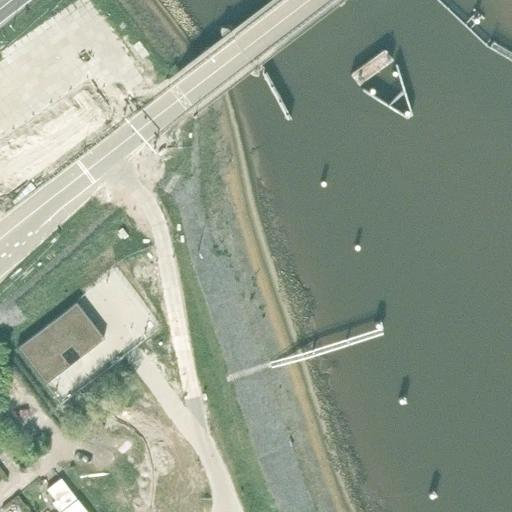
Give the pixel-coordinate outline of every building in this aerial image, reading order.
[(295,0),(314,23),(343,0),(295,0)] [(387,54),(356,78),(365,89),(396,65),(387,54)] [(76,301),(18,345),(45,382),(104,337),(76,301)] [(95,437),(106,429),(90,409),(79,417),(95,437)] [(190,511),(213,497),(170,432),(156,441),(150,431),(91,470),(118,511),(190,511)] [(86,511),(69,491),(60,478),(47,489),(56,501),(53,503),(59,511),(86,511)]
